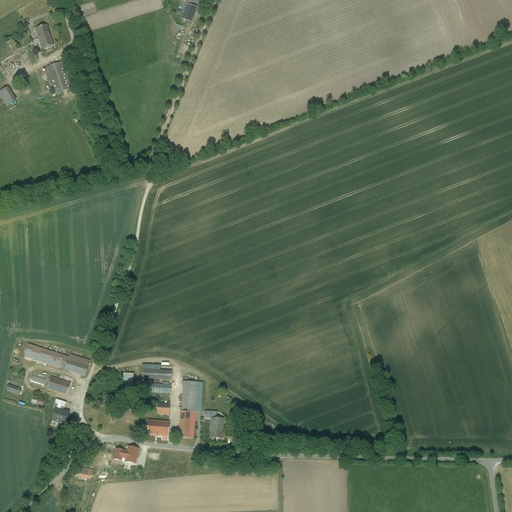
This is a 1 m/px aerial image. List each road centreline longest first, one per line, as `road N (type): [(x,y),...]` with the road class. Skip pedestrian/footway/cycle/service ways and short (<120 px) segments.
road 1 (track): [(150,181),(511,41)]
road 2 (residential): [(105,439),(244,453),(488,460)]
road 3 (unclassified): [(105,439),(84,423),(82,402),(150,181)]
road 4 (track): [(204,28),(156,147)]
road 5 (track): [(0,207),(118,171)]
road 6 (track): [(78,56),(118,171)]
